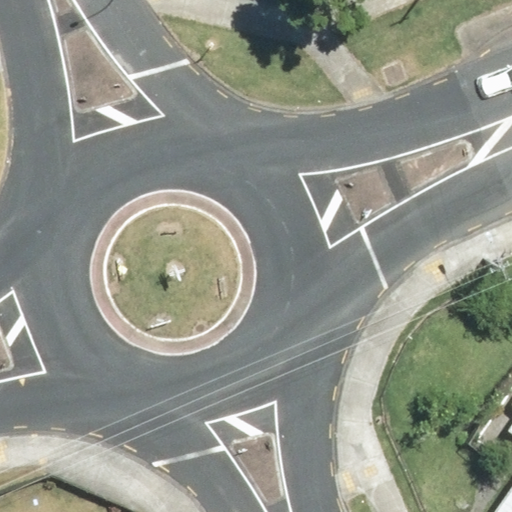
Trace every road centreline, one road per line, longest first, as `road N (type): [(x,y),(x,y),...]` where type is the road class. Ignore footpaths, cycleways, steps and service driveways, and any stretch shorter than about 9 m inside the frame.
road 1 (primary): [(237,170),(511,112)]
road 2 (primary): [(511,160),(287,318)]
road 3 (tertiary): [(60,234),(25,0)]
road 4 (tertiary): [(105,0),(230,165)]
road 5 (primary): [(60,234),(82,194),(140,157),(186,153),(230,165)]
road 6 (tertiary): [(287,318),(307,384),(318,511)]
road 7 (primary): [(287,318),(263,356),(229,381),(190,393),(135,387)]
road 8 (primary): [(135,387),(76,343),(56,298),(56,249)]
road 9 (primary): [(237,170),(266,194),(286,226),(296,262),(287,318)]
road 10 (tertiary): [(237,511),(135,387)]
road 11 (primary): [(135,387),(0,411)]
